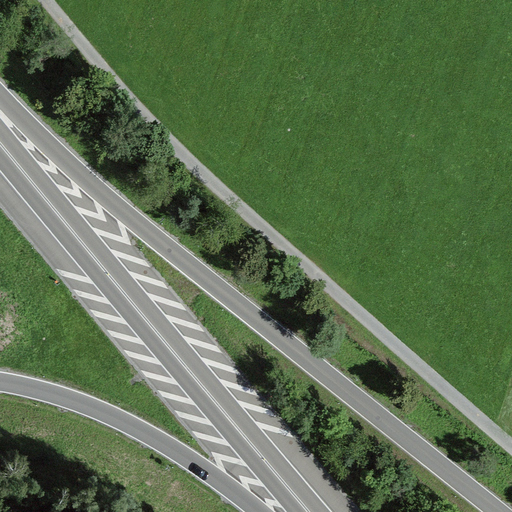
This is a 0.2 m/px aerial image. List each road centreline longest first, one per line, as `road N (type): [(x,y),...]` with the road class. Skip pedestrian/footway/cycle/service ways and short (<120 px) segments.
road 1 (trunk): [(497,511),(0,101)]
road 2 (track): [(511,445),(230,206),(48,0)]
road 3 (trunk): [(0,137),(311,511)]
road 4 (trunk): [(0,379),(130,423),(262,511)]
